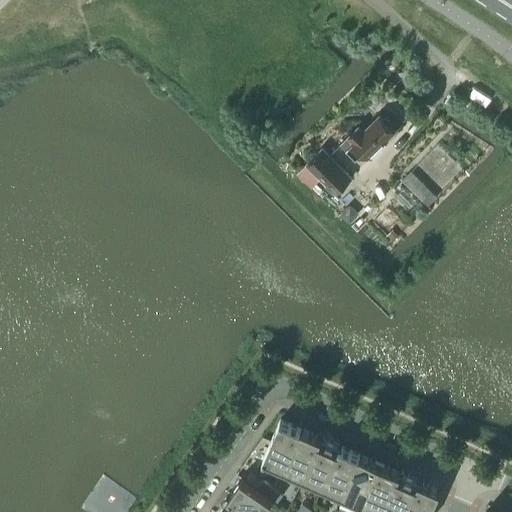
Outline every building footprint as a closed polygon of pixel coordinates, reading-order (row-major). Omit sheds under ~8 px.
[(391,124),(393,122),(386,115),(384,117),(380,113),(364,130),(358,124),(341,142),(356,157),(363,150),(367,155),(369,154),(371,156),(381,147),(378,144),(395,128),(391,124)] [(307,161),(336,191),(352,176),(323,146),(307,161)] [(283,467),(301,427),(280,418),(263,458),(283,467)] [(283,467),(303,476),(321,435),(320,435),(320,436),(319,436),(301,427),(283,467)] [(341,444),(321,435),(303,476),(323,484),(341,444)] [(342,444),(341,444),(323,484),(342,493),(340,497),(341,497),(360,454),(341,445),(342,444)] [(380,462),(360,454),(341,497),(360,506),(380,462)] [(399,471),(380,462),(360,506),(361,507),(363,502),(381,510),(380,511),(381,511),(400,470),(399,469),(399,471)] [(405,511),(420,479),(400,470),(381,511),(405,511)] [(257,488),(241,477),(228,495),(251,511),(262,511),(272,499),(267,495),(257,488)] [(421,479),(420,479),(405,511),(429,511),(440,489),(420,480),(421,479)] [(273,487),(263,480),(258,487),(268,493),(273,487)] [(282,494),(273,487),(268,493),(278,500),(282,494)] [(251,511),(228,495),(227,494),(214,511),(251,511)] [(309,511),(312,509),(302,503),(297,509),(301,511),(309,511)]
